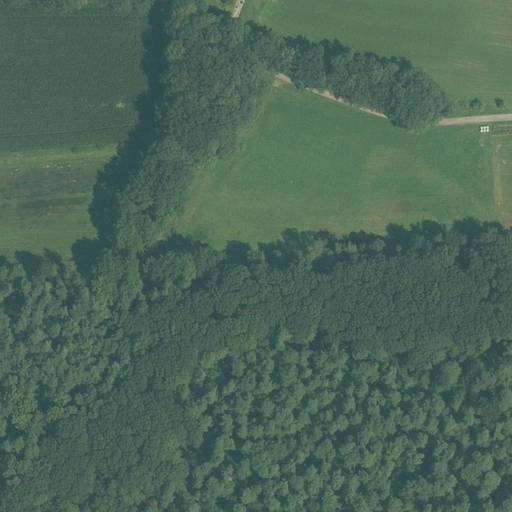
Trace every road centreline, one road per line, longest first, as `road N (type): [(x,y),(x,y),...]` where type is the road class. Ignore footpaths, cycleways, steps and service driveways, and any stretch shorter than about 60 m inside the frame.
road 1 (track): [(23,511),(73,417),(155,194),(202,141),(239,51)]
road 2 (track): [(0,290),(511,258)]
